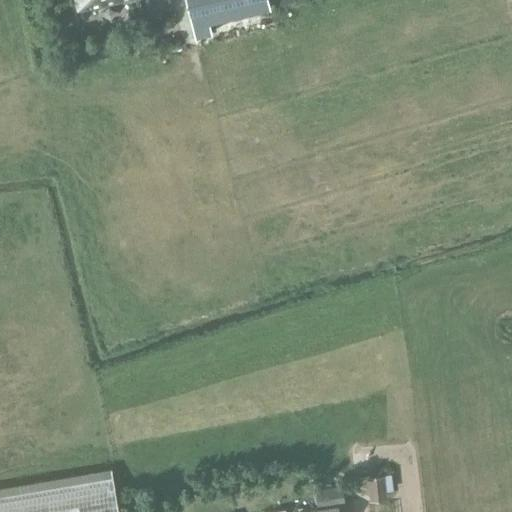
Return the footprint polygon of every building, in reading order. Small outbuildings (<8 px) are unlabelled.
[(73,0),(76,11),(122,0),(73,0)] [(186,0),(193,27),(270,7),(268,0),(186,0)] [(0,488),(0,511),(118,511),(111,470),(0,488)] [(367,477),(369,501),(386,499),(385,490),(393,489),(391,474),(367,477)] [(314,491),(318,507),(345,502),(342,485),(314,491)]
